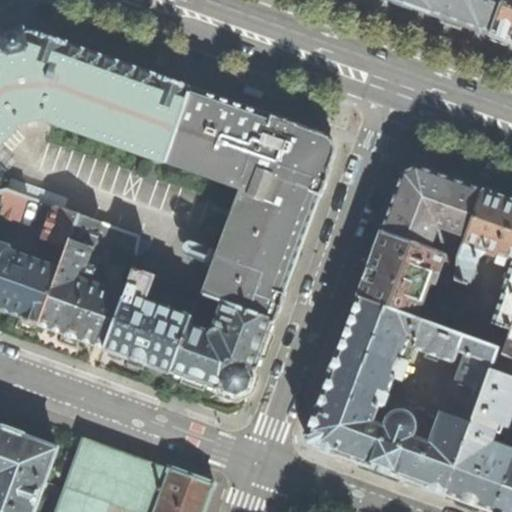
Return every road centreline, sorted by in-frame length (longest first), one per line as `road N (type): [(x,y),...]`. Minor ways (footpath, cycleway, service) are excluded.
road 1 (residential): [(259,463),(397,81)]
road 2 (residential): [(0,368),(259,463)]
road 3 (primary): [(397,81),(167,0)]
road 4 (residential): [(259,463),(393,511)]
road 5 (primary): [(511,121),(397,81)]
